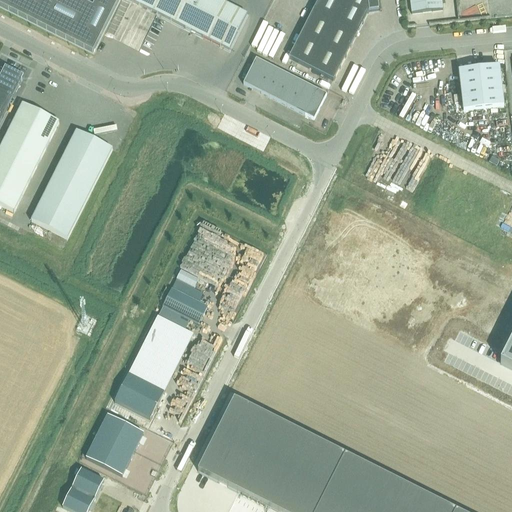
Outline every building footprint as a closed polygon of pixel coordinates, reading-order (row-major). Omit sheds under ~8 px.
[(74,0),(0,0),(0,8),(55,35),(93,55),(120,0),(124,0),(229,52),(247,16),(215,0),(97,0),(93,10),(88,7),(76,1),(74,0)] [(319,0),(312,14),(289,60),(333,82),(357,36),(369,13),(379,12),(377,0),(319,0)] [(409,0),(411,15),(443,11),(441,0),(409,0)] [(243,86),(314,122),(327,97),(256,61),(243,86)] [(504,109),(499,68),(459,73),(463,113),(504,109)] [(0,78),(0,124),(23,78),(5,69),(0,78)] [(0,151),(0,206),(14,214),(59,124),(23,106),(0,151)] [(330,119),(337,114),(334,110),(327,115),(330,119)] [(77,133),(31,223),(67,241),(113,151),(77,133)] [(492,158),(489,163),(497,167),(500,162),(492,158)] [(208,309),(172,291),(162,309),(199,327),(208,309)] [(511,346),(502,366),(511,370),(511,346)] [(166,395),(129,376),(115,404),(152,423),(166,395)] [(457,511),(234,401),(198,473),(276,511),(457,511)] [(107,417),(85,460),(121,478),(143,436),(107,417)] [(82,472),(63,509),(69,511),(90,511),(105,483),(82,472)]
